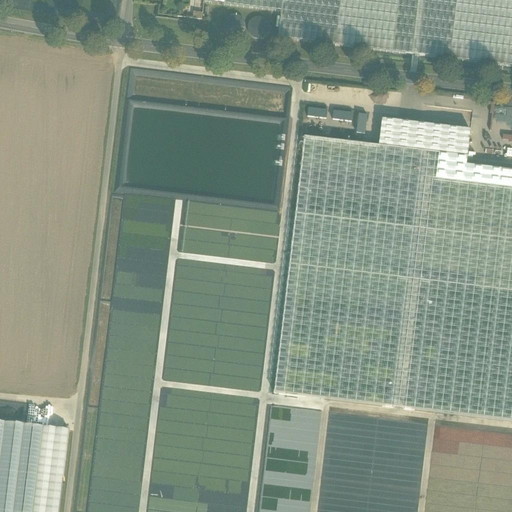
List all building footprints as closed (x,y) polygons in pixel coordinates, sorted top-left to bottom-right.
[(281,0),(203,0),(203,5),(280,14),(281,0)] [(340,0),(281,0),(280,14),(338,21),(340,0)] [(305,108),(303,117),(323,121),(325,111),(305,108)] [(350,123),(351,114),(331,111),(329,120),(350,123)] [(307,123),(305,138),(348,143),(350,124),(338,122),(327,120),(326,126),(307,123)] [(470,132),(382,121),(379,147),(467,158),(470,132)] [(511,511),(511,170),(304,146),(260,511),(511,511)] [(59,511),(69,432),(0,423),(0,511),(59,511)]
